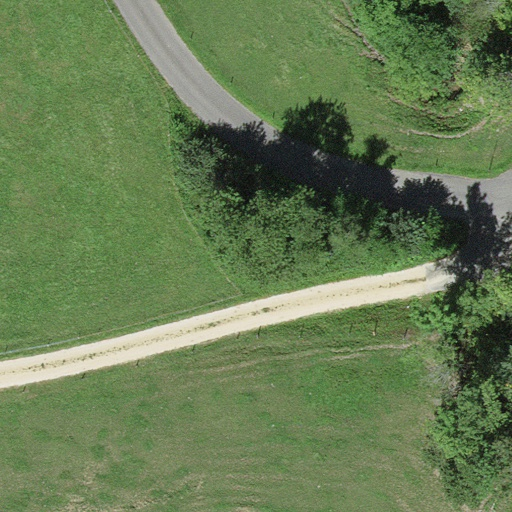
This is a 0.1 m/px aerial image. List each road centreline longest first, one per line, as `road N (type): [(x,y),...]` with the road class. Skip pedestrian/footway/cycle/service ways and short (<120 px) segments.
road 1 (track): [(511,253),(505,262),(378,292),(0,373)]
road 2 (unclassified): [(511,199),(482,206),(402,200),(326,179),(211,117),(126,0)]
